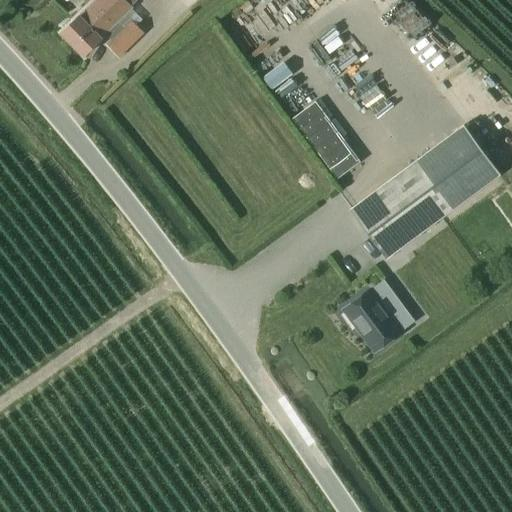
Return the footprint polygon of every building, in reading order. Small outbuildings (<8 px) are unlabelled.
[(95,0),(79,16),(61,34),(84,57),(101,39),(106,35),(111,40),(106,45),(119,59),(144,34),(132,20),(131,21),(126,15),(134,8),(132,6),(138,0),(137,0),(95,0)] [(410,32),(426,17),(411,2),(396,17),(410,32)] [(293,118),(340,178),(363,160),(317,100),(293,118)] [(499,172),(463,124),(351,210),(387,257),(499,172)] [(402,331),(371,290),(344,310),(375,351),(402,331)]
